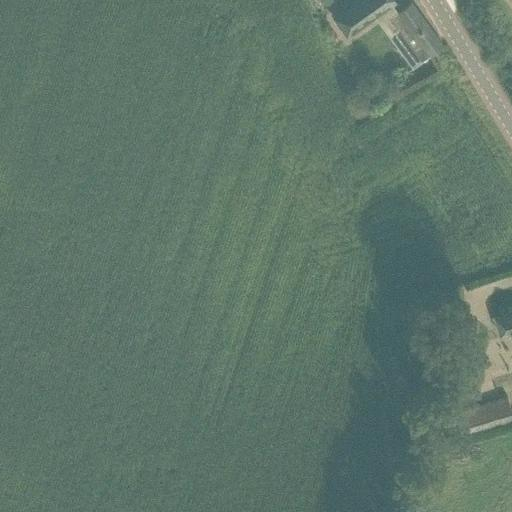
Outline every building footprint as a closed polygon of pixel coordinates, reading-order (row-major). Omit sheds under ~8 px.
[(393,0),(358,0),(333,18),(346,38),(381,12),(393,28),(390,30),(401,45),(404,43),(418,63),(442,46),(410,2),(396,12),(391,5),(395,2),(393,0)] [(511,312),(508,313),(493,318),(499,339),(511,335),(511,312)] [(463,319),(450,319),(450,330),(463,330),(463,319)] [(472,386),(478,349),(466,347),(460,384),(472,386)] [(505,398),(459,411),(466,434),(511,421),(505,398)]
